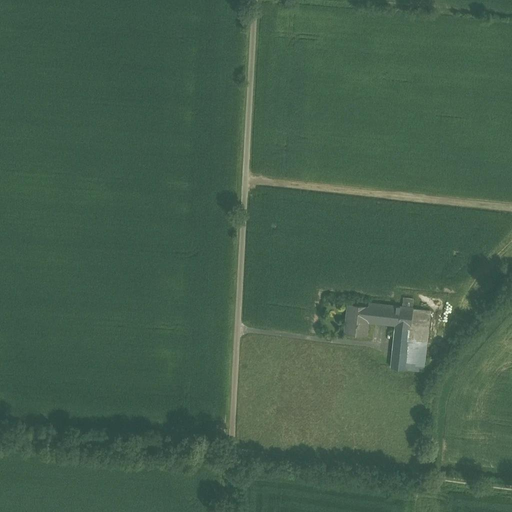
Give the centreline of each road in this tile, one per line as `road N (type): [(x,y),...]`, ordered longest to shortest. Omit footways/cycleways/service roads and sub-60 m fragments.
road 1 (track): [(511,487),(248,448),(0,434)]
road 2 (unclassified): [(229,511),(255,0)]
road 3 (track): [(237,331),(385,350)]
